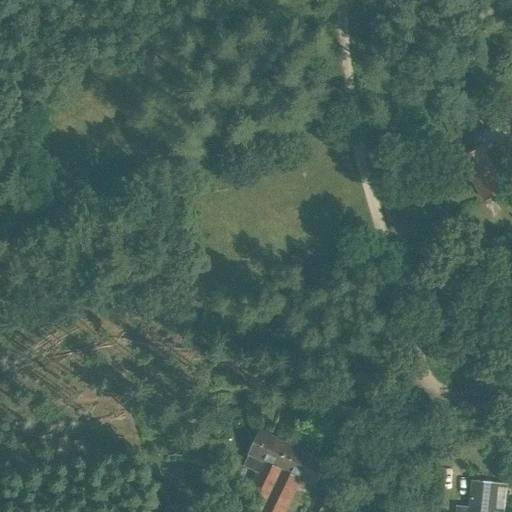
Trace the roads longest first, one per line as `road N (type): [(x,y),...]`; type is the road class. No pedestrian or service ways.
road 1 (track): [(344,0),(372,195),(423,381),(445,398),(511,396)]
road 2 (track): [(402,380),(340,502),(345,511)]
